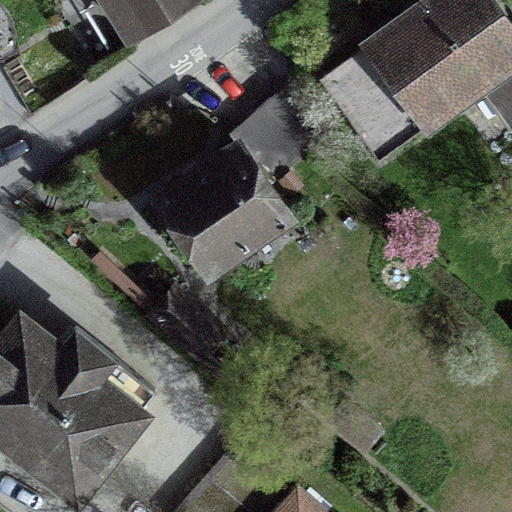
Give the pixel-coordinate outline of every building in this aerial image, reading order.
[(104,0),(126,34),(180,0),(104,0)] [(511,32),(489,0),(431,0),(323,78),(376,153),(423,118),(415,108),(474,65),(511,118),(511,32)] [(334,126),(291,77),(261,104),(304,153),(334,126)] [(235,147),(160,198),(205,264),(280,214),(265,190),(304,153),(261,104),(227,135),(235,147)] [(171,288),(147,314),(198,359),(221,332),(171,288)] [(55,349),(18,320),(0,342),(0,433),(73,491),(152,391),(72,328),(55,349)] [(248,434),(178,511),(258,511),(293,474),(248,434)] [(314,511),(294,495),(278,511),(314,511)]
